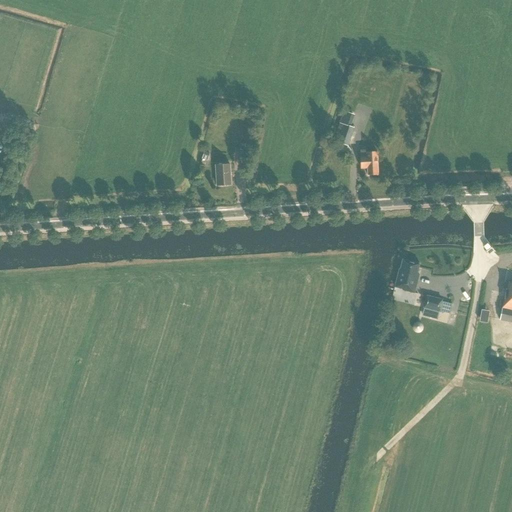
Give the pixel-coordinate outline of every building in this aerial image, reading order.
[(338,143),(347,146),(354,129),(344,125),(338,143)] [(239,149),(238,162),(247,163),(248,151),(239,149)] [(378,159),(377,152),(367,152),(367,150),(360,150),(361,157),(360,157),(361,169),(367,168),(368,175),(378,175),(377,159),(378,159)] [(230,164),(215,165),(217,186),(231,185),(230,164)] [(399,269),(394,289),(402,290),(402,292),(414,295),(419,274),(417,274),(419,264),(402,260),(400,269),(399,269)] [(506,289),(499,321),(511,323),(511,282),(509,281),(507,289),(506,289)] [(426,296),(423,308),(439,312),(442,300),(426,296)] [(488,324),(490,313),(483,311),(480,323),(488,324)]
